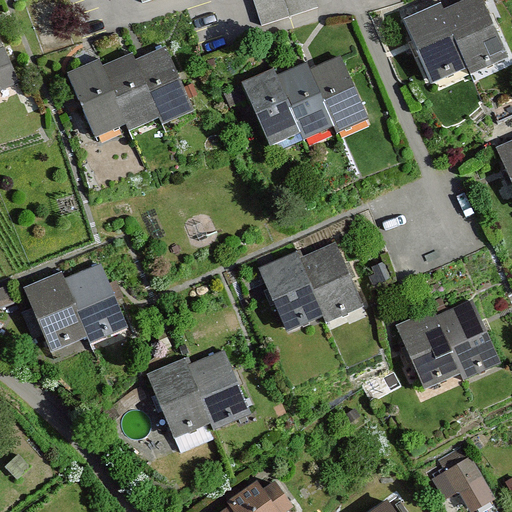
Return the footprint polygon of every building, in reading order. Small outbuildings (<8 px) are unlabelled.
[(316,0),(252,0),(260,22),(317,4),(316,0)] [(482,0),(445,0),(407,16),(437,88),(508,58),(482,0)] [(99,55),(66,70),(95,134),(125,121),(129,131),(160,117),(165,128),(197,113),(166,45),(139,57),(136,49),(104,64),(99,55)] [(275,66),(241,82),(271,146),(301,133),(305,143),(336,129),(341,139),(373,125),(342,57),(315,69),(312,61),(280,76),(275,66)] [(511,142),(501,147),(511,172),(511,142)] [(332,228),(261,258),(292,330),(362,300),(332,228)] [(99,257),(28,287),(59,359),(129,329),(99,257)] [(468,292),(398,322),(428,394),(499,364),(468,292)] [(218,342),(147,372),(178,443),(249,413),(218,342)] [(473,453),(433,477),(450,507),(491,483),(473,453)] [(271,471),(216,511),(288,511),(297,506),(271,471)] [(411,511),(397,490),(364,511),(411,511)]
